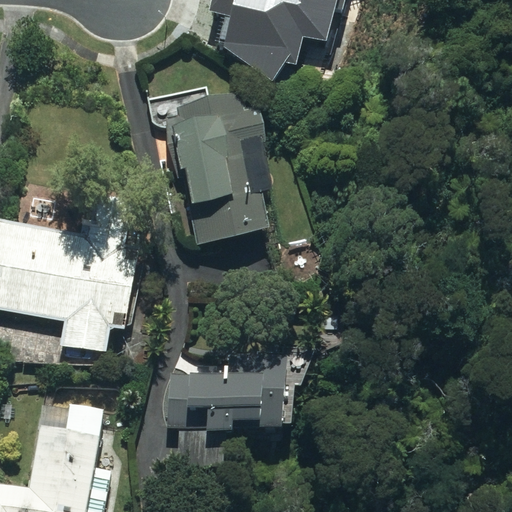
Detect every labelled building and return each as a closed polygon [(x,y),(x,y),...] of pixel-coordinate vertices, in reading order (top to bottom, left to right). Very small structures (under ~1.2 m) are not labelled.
[(286,83),(293,59),(313,65),(325,23),(320,22),(324,7),(299,0),(272,0),(271,7),(246,0),(231,0),(214,63),(286,83)] [(179,215),(185,214),(190,253),(261,244),(255,201),(264,200),(253,113),(167,125),(170,149),(179,215)] [(78,241),(0,226),(0,319),(56,330),(52,354),(101,363),(106,337),(117,339),(133,254),(116,251),(118,243),(79,235),(78,241)] [(222,372),(221,387),(166,384),(163,440),(177,441),(174,473),(216,476),(218,445),(240,446),(269,448),(274,375),(222,372)] [(104,511),(117,416),(87,412),(83,438),(52,433),(45,491),(0,485),(0,511),(104,511)]
